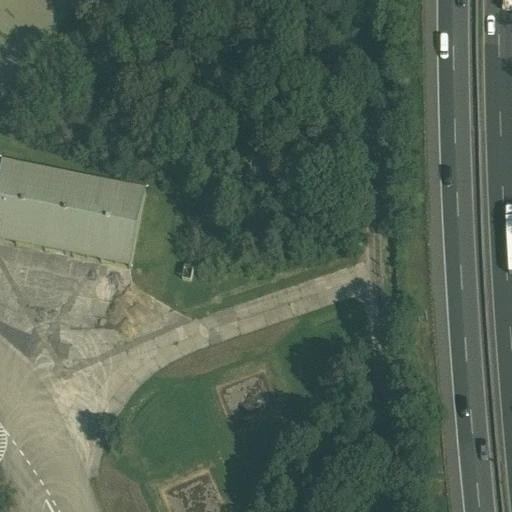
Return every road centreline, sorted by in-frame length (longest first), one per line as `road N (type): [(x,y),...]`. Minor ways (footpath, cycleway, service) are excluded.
road 1 (motorway): [(452,0),(457,244),(480,511)]
road 2 (motorway): [(511,346),(501,0)]
